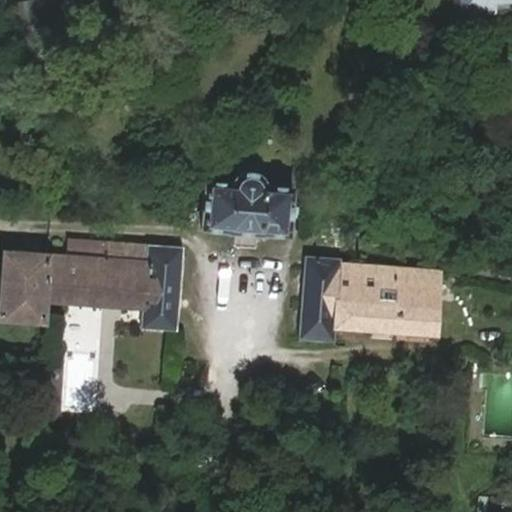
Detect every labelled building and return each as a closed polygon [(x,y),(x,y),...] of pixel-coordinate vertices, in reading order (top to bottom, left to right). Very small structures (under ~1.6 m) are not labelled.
[(17,27),(41,21),(35,0),(29,0),(11,4),(17,27)] [(511,0),(453,0),(456,20),(492,17),(491,10),(511,7),(511,0)] [(463,160),(465,182),(496,181),(495,159),(463,160)] [(235,235),(256,236),(264,237),(264,235),(291,237),(295,188),(264,186),(264,184),(263,181),(262,179),(259,176),(253,172),(248,172),(244,172),(237,177),(236,179),(234,184),(206,182),(203,230),(227,232),(227,234),(235,235)] [(256,249),(256,236),(235,235),(234,248),(256,249)] [(144,301),(143,323),(142,329),(179,332),(184,248),(71,240),(69,256),(7,252),(2,318),(45,321),(46,313),(47,294),(144,301)] [(305,255),(298,338),(335,341),(336,325),(434,332),(440,272),(341,265),(342,259),(305,255)] [(46,313),(143,323),(144,301),(47,294),(46,313)]
